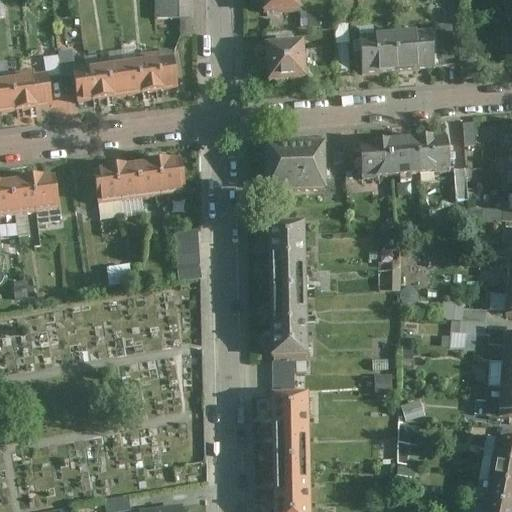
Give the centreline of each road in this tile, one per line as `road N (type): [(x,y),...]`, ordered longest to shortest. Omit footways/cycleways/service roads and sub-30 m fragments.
road 1 (residential): [(223,123),(231,511)]
road 2 (residential): [(223,123),(511,98)]
road 3 (residential): [(0,150),(223,123)]
road 4 (residential): [(219,0),(223,123)]
